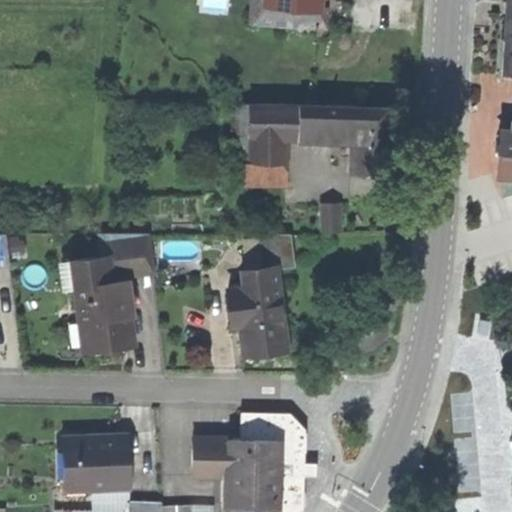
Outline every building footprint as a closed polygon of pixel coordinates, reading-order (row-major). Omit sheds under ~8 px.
[(262,0),(262,6),(322,11),(323,0),(262,0)] [(511,0),(503,0),(501,79),(511,79),(511,0)] [(349,178),(375,179),(378,113),(245,107),(244,141),(251,142),(250,169),(286,171),(287,144),(350,147),(349,178)] [(511,121),(509,121),(509,132),(498,132),(497,180),(511,180),(511,121)] [(340,204),(318,205),(320,237),(342,236),(340,204)] [(0,268),(11,268),(8,236),(0,236),(0,268)] [(78,352),(134,347),(128,279),(155,277),(150,237),(105,243),(107,256),(69,262),(72,284),(78,352)] [(278,267),(279,274),(294,269),(291,238),(260,238),(242,241),(245,271),(278,267)] [(279,274),(278,267),(245,271),(239,272),(241,288),(223,290),(228,333),(238,332),(241,358),(289,352),(279,274)] [(511,291),(492,293),(496,349),(511,347),(511,291)] [(291,417),(243,418),(243,436),(190,437),(190,481),(219,481),(219,511),(271,511),(275,511),(302,511),(302,477),(313,477),(313,467),(302,467),(301,428),(291,417)] [(63,496),(132,493),(130,435),(61,438),(63,496)]
